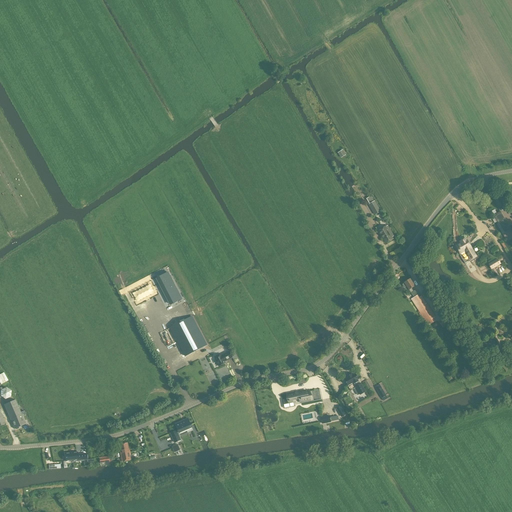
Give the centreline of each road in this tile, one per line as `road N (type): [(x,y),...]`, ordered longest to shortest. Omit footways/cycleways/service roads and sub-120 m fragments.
road 1 (tertiary): [(511,170),(455,191),(313,366),(236,385),(120,433),(0,448)]
road 2 (track): [(90,215),(84,200),(392,0)]
road 3 (track): [(90,215),(190,406)]
